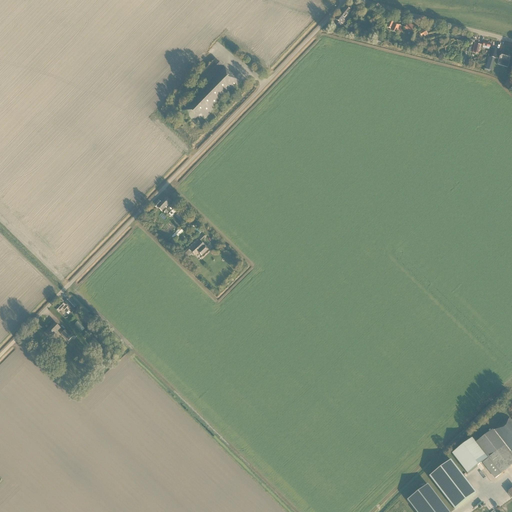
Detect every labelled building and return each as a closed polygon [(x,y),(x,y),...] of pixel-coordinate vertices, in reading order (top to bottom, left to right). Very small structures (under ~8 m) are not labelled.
[(343,25),(345,22),(345,21),(351,13),(346,8),(340,14),(339,16),(335,20),(337,22),(334,25),(338,29),(342,24),(343,25)] [(393,23),(390,21),(387,28),(390,29),(390,31),(396,34),(397,30),(400,31),(402,27),(393,23)] [(482,48),(489,50),(491,43),(484,42),(482,48)] [(478,51),(480,52),(482,45),(475,43),(472,53),(478,54),(478,51)] [(499,60),(509,63),(511,56),(508,55),(508,54),(501,52),(500,55),(497,54),(498,51),(493,50),(492,52),(490,57),(495,59),(496,56),(500,57),(499,60)] [(203,119),(204,120),(240,83),(216,60),(198,78),(205,85),(180,111),(190,121),(187,123),(193,129),(203,119)] [(166,207),(166,208),(172,202),(167,198),(161,204),(158,201),(154,206),(157,209),(158,208),(162,212),(166,207)] [(173,203),(168,209),(170,212),(176,206),(173,203)] [(187,217),(179,209),(177,211),(185,219),(187,217)] [(161,232),(166,237),(181,222),(176,217),(161,232)] [(172,243),(183,232),(180,228),(169,239),(172,243)] [(198,239),(181,256),(185,260),(192,253),(194,256),(198,252),(203,258),(210,251),(205,246),(198,239)] [(69,299),(65,303),(72,310),(77,306),(69,299)] [(63,309),(64,311),(68,307),(62,301),(58,306),(55,309),(59,313),(63,309)] [(45,333),(50,339),(60,329),(55,323),(45,333)] [(61,335),(66,340),(72,334),(67,329),(61,335)] [(511,465),(511,420),(510,418),(493,431),(492,430),(475,442),(484,454),(472,438),(451,453),(466,474),(487,458),(488,459),(482,463),(494,479),(511,465)] [(451,461),(430,478),(455,509),(456,508),(475,493),(463,477),(451,461)] [(502,486),(505,484),(503,482),(493,490),(497,495),(504,490),(502,486)] [(444,511),(426,488),(406,505),(411,511),(444,511)]
